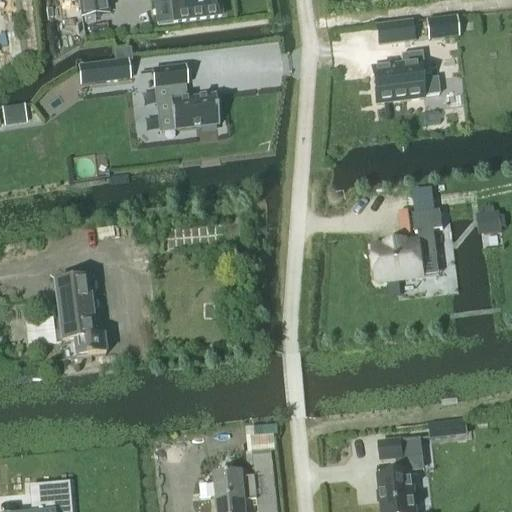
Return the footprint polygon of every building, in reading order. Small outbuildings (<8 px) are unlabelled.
[(13,0),(20,54),(38,52),(31,0),(13,0)] [(78,0),(81,20),(109,16),(106,0),(78,0)] [(221,18),(218,0),(170,0),(174,24),(221,18)] [(443,40),(457,38),(455,19),(426,23),(427,33),(442,31),(443,40)] [(378,47),(413,43),(411,25),(376,29),(378,47)] [(371,71),(376,106),(423,100),(422,98),(438,96),(436,80),(421,82),(419,68),(423,67),(421,54),(400,57),(401,67),(371,71)] [(77,68),(80,90),(130,84),(127,62),(77,68)] [(186,101),(184,88),(186,87),(184,69),(152,73),(154,91),(168,90),(170,105),(173,133),(202,130),(218,128),(215,98),(186,101)] [(420,260),(437,258),(433,233),(442,231),(440,214),(413,217),(415,235),(418,235),(419,244),(405,246),(404,244),(386,246),(387,248),(373,250),(375,263),(372,263),(374,280),(377,280),(377,284),(422,278),(420,260)] [(501,233),(500,230),(499,219),(498,215),(494,215),(485,216),(481,217),(484,236),(501,233)] [(56,320),(32,324),(35,348),(60,345),(61,345),(63,362),(104,357),(102,339),(98,339),(91,280),(52,285),(56,315),(56,320)] [(453,439),(451,424),(428,427),(430,441),(453,439)] [(421,441),(379,445),(381,463),(395,462),(397,476),(378,478),(381,511),(415,511),(411,474),(409,474),(407,460),(422,459),(421,441)] [(276,511),(272,475),(270,454),(252,456),(255,482),(243,483),(242,475),(215,478),(218,511),(246,511),(246,504),(257,503),(258,511),(276,511)] [(34,511),(67,511),(65,488),(32,491),(34,511)]
